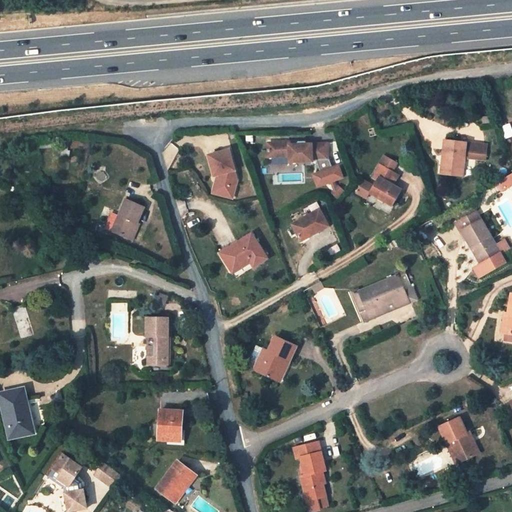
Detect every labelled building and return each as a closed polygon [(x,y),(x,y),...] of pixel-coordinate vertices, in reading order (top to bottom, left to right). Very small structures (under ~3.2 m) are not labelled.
[(445,139),(442,160),(447,160),(445,174),(464,176),(467,157),(487,160),(489,145),(446,139),(445,139)] [(329,160),(328,143),(307,144),(307,143),(306,142),(299,142),(298,143),(298,145),(290,145),(290,142),(269,143),(269,157),(290,156),(291,162),(313,161),(313,160),(317,160),(321,172),(326,184),(332,182),(334,181),(344,177),(339,166),(333,168),(330,160),(329,160)] [(238,180),(230,150),(209,156),(215,176),(218,175),(214,194),(229,197),(231,185),(236,187),(238,180)] [(399,162),(388,155),(387,155),(382,163),(395,170),(399,162)] [(372,193),(380,198),(387,202),(396,207),(405,191),(397,186),(390,183),(397,171),(395,170),(382,163),(374,177),(379,179),(376,186),(372,193)] [(397,186),(402,176),(403,175),(397,171),(390,183),(397,186)] [(321,172),(314,175),(319,186),(326,184),(321,172)] [(511,173),(495,183),(500,193),(511,187),(511,173)] [(372,193),(376,186),(364,179),(360,186),(372,193)] [(335,191),(333,193),(338,197),(344,191),(339,187),(337,189),(335,191)] [(144,208),(126,200),(113,232),(129,239),(135,224),(137,225),(144,208)] [(302,244),(330,228),(320,209),(292,225),(302,244)] [(500,253),(476,213),(458,223),(472,248),(475,246),(485,262),(500,253)] [(135,224),(129,239),(133,241),(139,225),(137,225),(135,224)] [(398,247),(411,240),(406,233),(394,240),(398,247)] [(229,272),(247,260),(249,264),(252,269),(266,261),(263,256),(260,252),(250,235),(236,244),(218,255),(229,272)] [(475,246),(472,248),(481,264),(485,262),(475,246)] [(247,260),(229,272),(231,275),(249,264),(247,260)] [(409,303),(397,276),(359,292),(367,311),(361,314),(365,322),(389,312),(386,305),(395,301),(398,308),(409,303)] [(354,294),(361,314),(367,311),(359,292),(354,294)] [(33,334),(25,306),(13,310),(21,337),(33,334)] [(169,336),(169,319),(147,319),(147,336),(152,336),(152,345),(149,345),(149,363),(169,363),(169,346),(166,346),(166,336),(169,336)] [(297,347),(275,337),(268,352),(257,346),(250,359),(258,363),(254,370),(275,380),(284,359),(290,361),(297,347)] [(280,382),(290,361),(284,359),(275,380),(280,382)] [(34,433),(24,389),(0,393),(0,394),(10,438),(34,433)] [(180,441),(182,411),(161,410),(159,439),(180,441)] [(460,419),(440,428),(448,445),(451,444),(460,462),(479,453),(469,433),(467,434),(460,419)] [(325,471),(318,443),(294,449),(297,459),(301,458),(306,476),(301,477),(305,493),(309,511),(319,509),(319,507),(325,505),(323,497),(325,496),(323,484),(325,483),(322,472),(325,471)] [(451,444),(448,445),(456,464),(460,462),(451,444)] [(65,493),(69,511),(88,508),(84,488),(80,489),(79,483),(74,480),(77,476),(82,467),(63,454),(54,469),(61,473),(58,478),(69,485),(70,492),(65,493)] [(196,475),(178,461),(158,489),(176,502),(196,475)] [(123,476),(109,466),(108,468),(103,465),(96,475),(114,488),(123,476)] [(48,477),(64,489),(65,493),(70,492),(69,485),(58,478),(61,473),(54,469),(48,477)] [(86,488),(84,482),(77,476),(74,480),(79,483),(80,489),(84,488),(86,488)]
